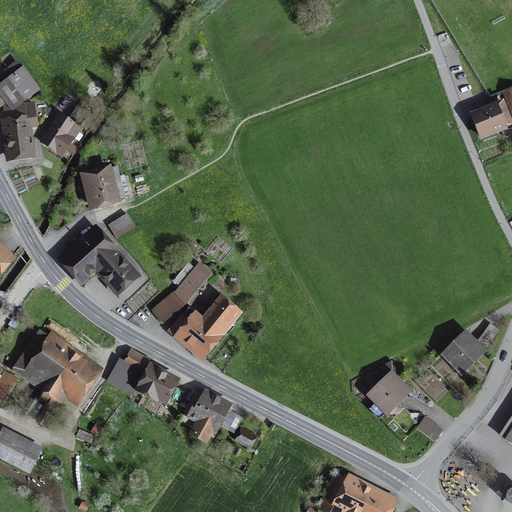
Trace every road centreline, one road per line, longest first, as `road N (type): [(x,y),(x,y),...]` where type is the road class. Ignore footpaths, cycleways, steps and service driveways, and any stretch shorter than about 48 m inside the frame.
road 1 (tertiary): [(409,487),(92,312),(44,261),(0,182)]
road 2 (residential): [(511,239),(418,0)]
road 3 (residential): [(409,487),(480,407),(511,344)]
